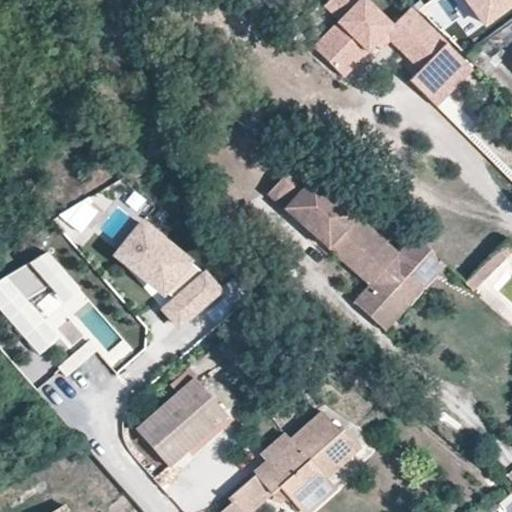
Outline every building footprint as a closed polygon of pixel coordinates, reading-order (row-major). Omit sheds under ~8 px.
[(361,0),(323,0),(317,7),(331,21),(305,48),(337,79),(363,52),(367,57),(384,39),(418,71),(406,83),(430,107),(468,68),(406,7),(388,26),(361,0)] [(511,0),(467,0),(485,23),(511,2),(511,0)] [(511,81),(497,67),(487,77),(511,101),(511,81)] [(292,132),(253,101),(226,79),(210,99),(276,152),(292,132)] [(375,321),(435,254),(413,234),(397,251),(296,160),(267,192),(317,237),(322,231),(332,240),(327,246),(369,283),(353,301),(375,321)] [(89,202),(57,216),(64,234),(97,221),(89,202)] [(221,290),(206,274),(143,223),(130,239),(143,250),(133,262),(145,273),(164,289),(167,286),(180,296),(176,300),(164,310),(180,327),(221,290)] [(327,246),(332,240),(322,231),(317,237),(327,246)] [(143,274),(145,273),(133,262),(143,250),(130,239),(119,254),(143,274)] [(0,280),(0,308),(42,355),(62,337),(27,299),(52,283),(69,302),(84,289),(51,250),(0,280)] [(386,331),(446,264),(435,254),(375,321),(386,331)] [(176,300),(180,296),(167,286),(164,289),(176,300)] [(170,467),(227,416),(193,377),(135,429),(170,467)] [(346,453),(349,456),(360,447),(343,427),(339,431),(321,411),(289,439),(295,445),(258,478),(268,490),(271,493),(279,487),(297,507),(328,480),(325,477),(322,473),(346,453)] [(325,477),(349,456),(346,453),(322,473),(325,477)] [(243,511),(268,490),(258,478),(254,474),(228,497),(231,502),(232,503),(240,511),(243,511)] [(301,511),(310,511),(336,489),(328,480),(297,507),(301,511)] [(240,511),(232,503),(231,502),(218,511),(240,511)]
